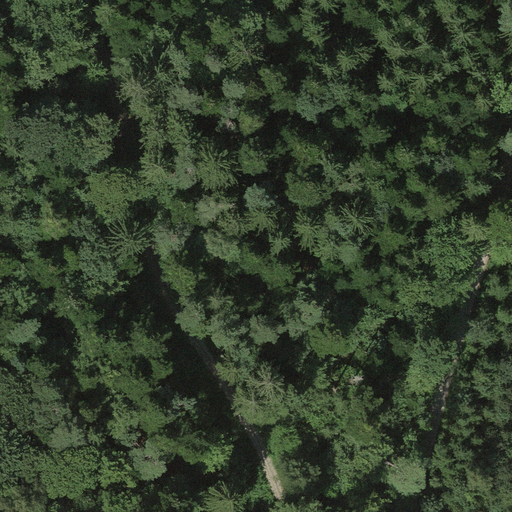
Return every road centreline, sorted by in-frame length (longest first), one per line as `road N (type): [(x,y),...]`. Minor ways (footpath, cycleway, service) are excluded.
road 1 (track): [(300,511),(181,224),(105,0)]
road 2 (track): [(511,183),(410,511)]
